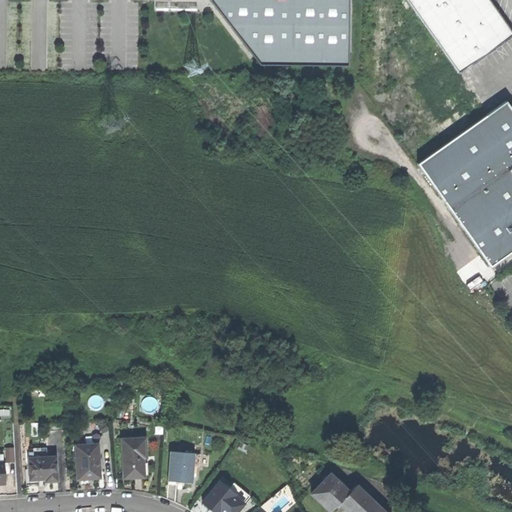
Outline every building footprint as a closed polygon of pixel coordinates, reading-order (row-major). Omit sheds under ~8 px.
[(212,0),(212,12),(244,53),(346,53),(345,0),(212,0)] [(409,0),(460,75),(511,40),(511,35),(488,0),(409,0)] [(475,98),(463,77),(438,91),(453,113),(475,98)] [(511,248),(511,108),(508,104),(491,116),(419,163),(490,264),(511,248)] [(122,440),(124,478),(133,477),(143,477),(142,458),(145,458),(144,439),(122,440)] [(88,479),(99,478),(97,445),(75,446),(77,479),(88,479)] [(180,482),(192,483),(193,467),(194,455),(194,453),(170,452),(168,482),(180,482)] [(29,469),(30,479),(38,479),(42,478),(46,478),(46,482),(56,481),(55,458),(29,459),(29,469)] [(39,485),(38,479),(30,479),(29,469),(25,470),(26,485),(39,485)] [(330,511),(340,503),(349,493),(330,474),(312,493),(319,501),(330,511)] [(219,511),(235,511),(243,503),(228,491),(230,488),(223,482),(222,484),(219,482),(202,501),(209,507),(211,505),(219,511)] [(349,511),(381,511),(356,486),(349,493),(340,503),(349,511)]
